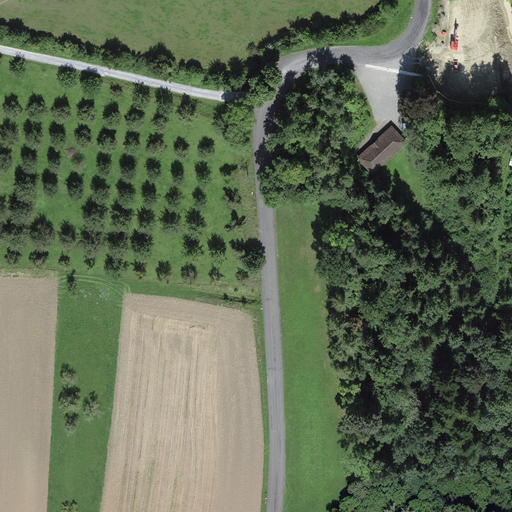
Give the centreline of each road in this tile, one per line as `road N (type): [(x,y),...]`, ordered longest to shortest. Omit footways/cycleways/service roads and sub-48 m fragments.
road 1 (unclassified): [(270,102),(263,140),(274,511)]
road 2 (track): [(511,123),(493,219),(498,408),(511,484)]
road 3 (residential): [(270,102),(0,48)]
road 4 (unclassified): [(424,0),(409,41),(392,51),(298,64),(270,102)]
